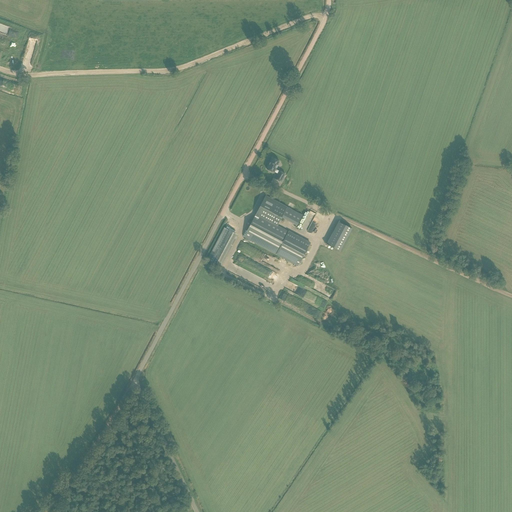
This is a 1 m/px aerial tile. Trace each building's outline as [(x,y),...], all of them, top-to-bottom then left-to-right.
[(280,162),(277,160),(272,158),(266,169),(274,173),(274,172),(278,174),(275,179),(281,182),(285,174),(279,171),(276,170),(280,162)] [(244,237),(248,239),(280,256),(298,266),(310,243),(277,226),(282,217),(287,207),(266,196),(256,215),(244,237)] [(287,207),(282,217),(297,225),(302,216),(287,207)] [(307,211),(302,219),(308,222),(312,214),(307,211)] [(352,229),(338,222),(327,244),(340,251),(352,229)] [(207,260),(221,267),(238,235),(224,228),(207,260)] [(239,245),(237,250),(260,259),(262,253),(239,245)] [(251,275),(248,282),(256,286),(259,279),(251,275)] [(304,314),(316,318),(318,311),(307,307),(304,314)]
